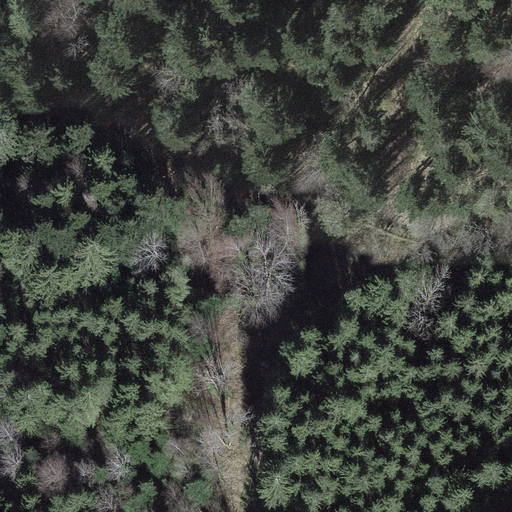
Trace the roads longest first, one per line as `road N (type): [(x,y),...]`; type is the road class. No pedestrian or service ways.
road 1 (track): [(248,511),(255,357),(282,317),(344,277),(376,244),(389,214),(406,0)]
road 2 (track): [(156,511),(225,345),(282,317)]
